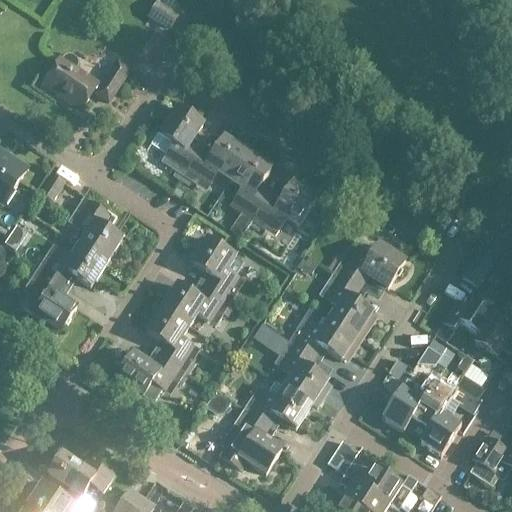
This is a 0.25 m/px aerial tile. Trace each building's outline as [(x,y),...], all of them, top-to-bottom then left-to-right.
[(162,3),(150,22),(170,35),(182,16),(162,3)] [(62,60),(61,63),(60,62),(43,87),(79,111),(91,94),(107,104),(129,72),(116,63),(100,88),(72,70),(74,68),(74,63),(71,60),(67,59),(62,60)] [(172,172),(183,180),(204,148),(193,141),(202,128),(178,112),(160,139),(173,147),(167,156),(177,163),(172,172)] [(204,148),(183,180),(195,187),(200,178),(211,185),(217,176),(229,185),(247,157),(224,141),(215,155),(204,148)] [(271,173),(247,157),(229,185),(241,193),(235,202),(246,208),(240,217),(252,225),(269,199),(258,192),(271,173)] [(0,205),(3,207),(25,174),(0,158),(0,205)] [(51,204),(63,186),(51,179),(39,197),(51,204)] [(316,203),(292,187),(279,206),(269,199),(252,225),(263,233),(269,224),(280,231),(286,221),(298,229),(316,203)] [(82,202),(74,215),(83,220),(76,231),(86,237),(78,249),(105,266),(121,243),(108,234),(111,229),(106,226),(109,220),(82,202)] [(511,215),(503,229),(502,230),(511,236),(511,215)] [(249,229),(252,225),(240,217),(229,234),(241,242),(249,229)] [(14,254),(26,237),(15,230),(3,247),(14,254)] [(476,289),(503,248),(489,239),(462,280),(476,289)] [(204,276),(196,287),(228,308),(236,295),(227,290),(234,279),(225,273),(233,261),(206,243),(191,267),(204,276)] [(333,276),(359,293),(368,280),(387,293),(404,266),(377,248),(369,261),(360,254),(353,265),(344,259),(333,276)] [(89,291),(105,266),(78,249),(70,261),(52,249),(37,272),(64,289),(70,279),(89,291)] [(64,289),(37,272),(30,284),(39,289),(32,300),(42,306),(33,319),(60,336),(68,324),(73,324),(76,319),(75,314),(76,312),(57,300),(64,289)] [(337,310),(329,323),(361,343),(374,323),(373,319),(371,318),(372,316),(352,304),(359,293),(333,276),(325,288),(334,294),(327,304),(337,310)] [(212,314),(220,319),(228,308),(196,287),(190,297),(177,289),(161,313),(189,331),(197,318),(205,324),(212,314)] [(97,310),(110,316),(117,302),(105,295),(97,310)] [(439,332),(450,339),(453,334),(458,327),(478,340),(488,325),(489,326),(494,318),(472,304),(466,312),(456,305),(442,327),(439,332)] [(159,345),(152,356),(183,377),(191,365),(182,359),(189,349),(180,343),(189,331),(161,313),(146,336),(159,345)] [(257,346),(272,336),(261,320),(246,330),(257,346)] [(348,364),(361,343),(329,323),(321,335),(303,323),(288,345),(314,362),(321,352),(340,364),(341,363),(344,364),(348,364)] [(500,353),(505,357),(510,360),(511,356),(511,333),(509,339),(489,326),(488,325),(478,340),(473,347),(494,361),(500,353)] [(445,346),(450,339),(439,332),(434,339),(445,346)] [(291,380),(284,392),(311,409),(316,412),(329,392),(328,388),(326,386),(327,385),(308,372),(314,362),(288,345),(273,368),(291,380)] [(436,369),(441,360),(428,352),(423,360),(436,369)] [(175,389),(183,377),(152,356),(146,366),(133,358),(117,382),(143,399),(151,387),(160,393),(167,383),(175,389)] [(511,356),(510,360),(505,357),(500,364),(506,367),(510,367),(511,363),(511,356)] [(465,376),(468,371),(472,365),(464,359),(457,371),(465,376)] [(455,390),(475,403),(482,393),(462,380),(455,390)] [(402,437),(410,424),(409,424),(422,404),(413,399),(414,388),(406,383),(380,423),(402,437)] [(295,433),(311,409),(284,392),(274,385),(260,407),(251,402),(243,414),(269,431),(276,420),(295,433)] [(443,409),(448,402),(450,398),(433,387),(422,404),(409,424),(410,424),(426,434),(439,415),(443,409)] [(480,406),(475,403),(455,390),(450,398),(448,402),(472,418),(480,406)] [(443,409),(439,415),(426,434),(417,447),(439,461),(460,429),(449,422),(453,415),(443,409)] [(269,431),(243,414),(220,449),(226,452),(220,461),(240,473),(245,465),(265,478),(281,454),(263,441),(269,431)] [(506,456),(503,454),(486,443),(472,464),(476,466),(470,476),(491,490),(498,480),(494,477),(501,466),(500,466),(507,456),(506,456)] [(511,446),(506,456),(507,456),(500,466),(501,466),(511,473),(511,446)] [(90,488),(102,496),(113,480),(88,464),(83,472),(62,458),(48,478),(69,492),(82,501),(83,500),(90,488)] [(342,463),(335,458),(327,469),(335,474),(342,463)] [(351,468),(342,463),(335,474),(343,479),(344,478),(351,468)] [(373,471),(366,482),(362,478),(357,479),(353,485),(361,489),(360,490),(389,509),(391,508),(396,511),(397,511),(416,484),(409,479),(402,490),(373,471)] [(348,492),(343,501),(359,511),(387,511),(389,509),(360,490),(361,489),(353,485),(344,478),(343,479),(339,486),(348,492)] [(91,511),(94,508),(83,500),(82,501),(69,492),(62,502),(42,489),(35,499),(28,495),(22,504),(33,511),(91,511)] [(433,510),(440,501),(427,492),(421,501),(433,510)] [(135,511),(141,502),(140,501),(129,494),(116,511),(135,511)] [(359,511),(343,501),(335,511),(359,511)] [(144,504),(141,502),(135,511),(154,511),(155,511),(144,504)]
